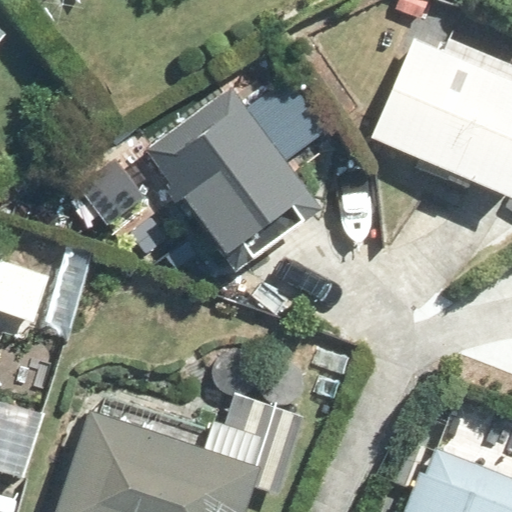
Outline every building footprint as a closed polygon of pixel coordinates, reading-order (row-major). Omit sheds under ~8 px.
[(511,62),(506,76),(408,36),(367,133),(505,192),(511,175),(511,62)] [(140,145),(166,183),(160,185),(170,200),(179,195),(229,267),(313,207),(227,85),(140,145)] [(97,186),(54,207),(67,230),(108,207),(97,186)] [(62,266),(0,244),(0,311),(41,326),(62,266)] [(317,345),(305,370),(333,384),(345,357),(317,345)] [(79,410),(47,511),(235,511),(245,483),(275,491),(299,413),(230,392),(221,420),(207,417),(204,427),(100,394),(94,414),(79,410)] [(421,449),(396,511),(511,511),(511,461),(460,441),(464,431),(443,423),(431,453),(421,449)]
